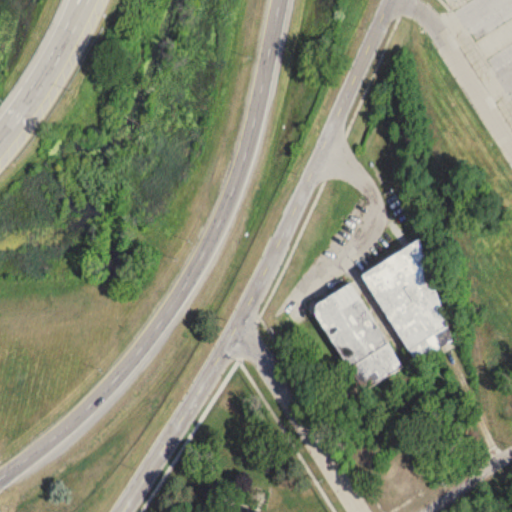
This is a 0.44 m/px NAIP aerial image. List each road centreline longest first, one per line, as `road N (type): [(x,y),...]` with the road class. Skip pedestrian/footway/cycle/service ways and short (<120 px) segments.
road 1 (residential): [(389,0),(238,324),(125,511)]
road 2 (tertiary): [(0,477),(119,377),(195,265),(250,139),(279,0)]
road 3 (residential): [(238,324),(365,511)]
road 4 (residential): [(511,145),(433,23),(401,0)]
road 5 (tertiary): [(88,0),(0,150)]
